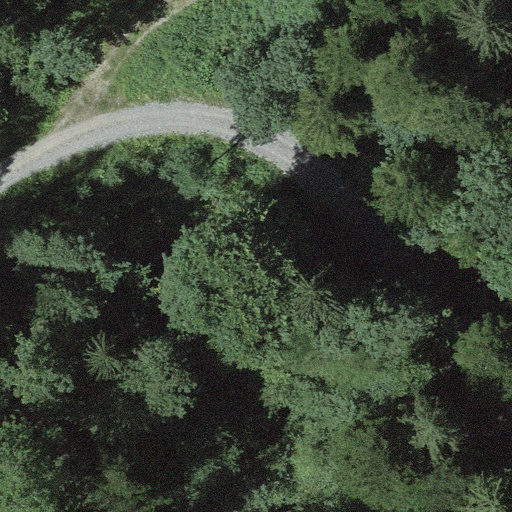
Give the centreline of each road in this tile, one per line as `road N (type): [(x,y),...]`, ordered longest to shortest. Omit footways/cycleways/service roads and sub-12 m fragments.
road 1 (track): [(0,178),(94,133),(186,113),(288,147),(427,258),(500,394),(469,511)]
road 2 (track): [(179,0),(111,63),(92,96),(94,133)]
